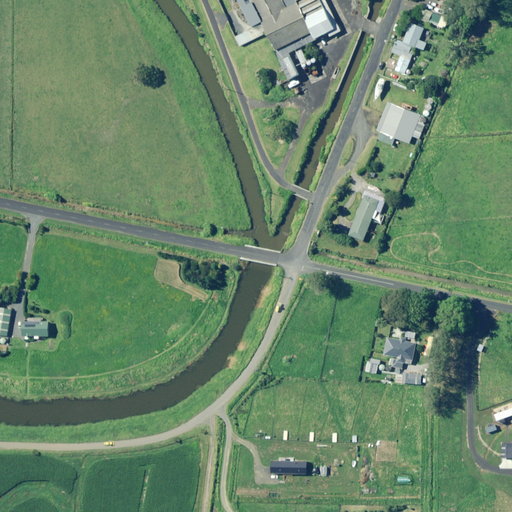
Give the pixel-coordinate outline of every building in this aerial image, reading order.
[(279,0),(234,0),(250,31),(235,38),(240,47),(266,34),(290,81),(300,76),(289,54),(329,34),(331,38),(342,32),(326,0),(282,0),(280,1),(279,0)] [(422,8),(420,14),(423,16),(422,20),(428,23),(427,25),(444,32),(450,20),(422,8)] [(417,47),(424,50),(427,44),(425,43),(430,31),(412,23),(404,42),(417,47)] [(404,42),(397,39),(391,52),(411,60),(417,47),(404,42)] [(409,66),(411,61),(401,58),(399,62),(390,59),(386,68),(406,75),(408,68),(409,66)] [(420,137),(427,119),(389,103),(377,131),(381,132),(378,140),(393,146),(396,138),(410,144),(414,135),(420,137)] [(385,214),(381,213),(387,199),(366,191),(349,235),(364,241),(372,221),(381,225),(385,214)] [(12,310),(0,308),(0,335),(8,336),(12,310)] [(49,322),(29,322),(29,325),(23,325),(23,336),(49,337),(49,322)] [(407,338),(401,337),(400,340),(387,337),(384,355),(399,358),(398,362),(412,365),(416,344),(406,342),(407,338)]
